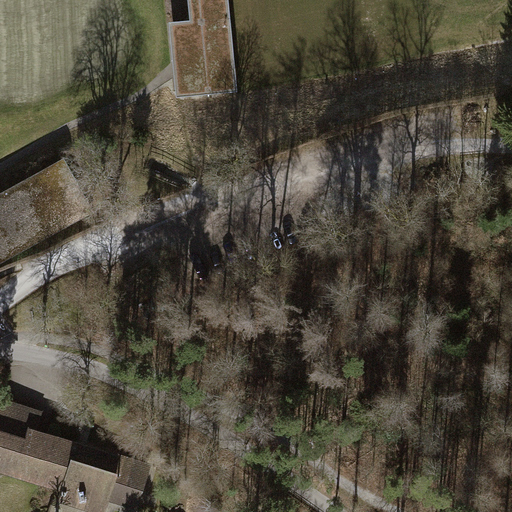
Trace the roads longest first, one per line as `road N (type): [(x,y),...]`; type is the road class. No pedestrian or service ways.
road 1 (track): [(0,304),(44,269),(285,182),(444,148),(511,145)]
road 2 (residential): [(0,350),(98,368),(207,422),(321,511)]
